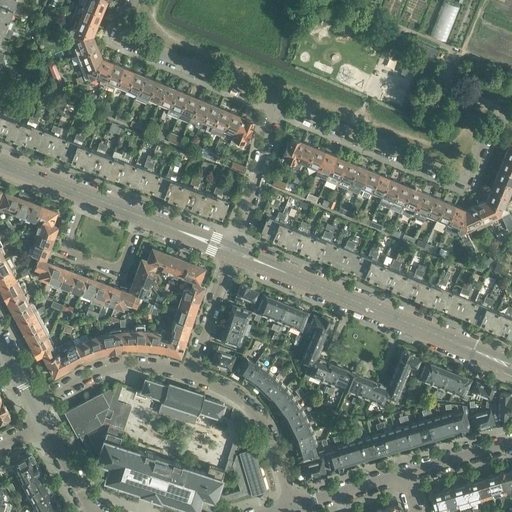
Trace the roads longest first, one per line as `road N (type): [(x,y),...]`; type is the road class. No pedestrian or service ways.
road 1 (track): [(49,0),(35,34),(55,92),(259,179)]
road 2 (residential): [(511,117),(495,111),(472,174),(459,179),(273,104)]
road 3 (secondary): [(490,357),(233,251)]
road 4 (secondary): [(233,251),(0,160)]
road 5 (residential): [(273,104),(134,43),(119,24),(127,0)]
road 6 (residential): [(295,505),(255,412),(233,391),(190,371)]
road 7 (residential): [(190,371),(145,364),(104,370),(38,409)]
road 8 (residential): [(233,251),(259,179),(273,104)]
road 9 (residential): [(233,251),(190,371)]
